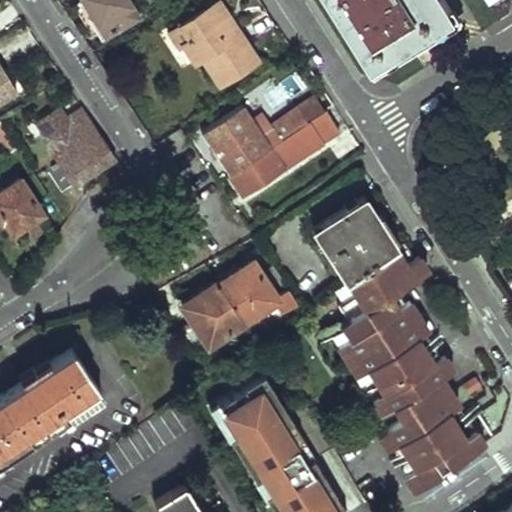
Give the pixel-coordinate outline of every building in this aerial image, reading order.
[(90,0),(108,28),(134,13),(125,0),(90,0)] [(338,0),(382,68),(458,20),(445,0),(338,0)] [(168,32),(189,65),(197,60),(215,87),(251,65),(213,4),(168,32)] [(0,61),(0,101),(18,90),(0,61)] [(269,127),(278,141),(323,112),(313,97),(269,127)] [(38,118),(47,131),(69,116),(60,103),(38,118)] [(200,132),(227,175),(267,148),(258,134),(239,106),(200,132)] [(43,134),(74,183),(115,155),(83,107),(69,116),(47,131),(43,134)] [(267,148),(227,175),(241,195),(338,132),(324,110),(323,112),(278,141),(267,148)] [(0,153),(2,157),(17,147),(0,121),(0,153)] [(278,141),(269,127),(258,134),(267,148),(278,141)] [(0,228),(5,226),(11,235),(47,212),(20,171),(0,184),(0,228)] [(312,228),(344,281),(394,247),(363,195),(312,228)] [(346,335),(338,341),(357,370),(366,365),(372,375),(427,339),(395,289),(422,272),(403,242),(395,248),(345,282),(355,297),(339,307),(349,323),(342,328),(346,335)] [(175,301),(187,321),(178,327),(194,351),(203,345),(206,348),(275,303),(281,313),(298,302),(287,286),(279,292),(252,252),(214,277),(213,276),(175,301)] [(401,415),(380,428),(416,487),(445,467),(480,444),(471,430),(463,436),(446,409),(454,404),(437,376),(447,371),(427,339),(372,375),(381,389),(373,395),(383,410),(393,403),(401,415)] [(69,345),(0,392),(0,458),(100,389),(69,345)] [(357,370),(364,381),(372,375),(366,365),(357,370)] [(208,406),(273,511),(344,511),(300,440),(302,438),(262,373),(208,406)] [(364,381),(373,395),(381,389),(372,375),(364,381)] [(446,409),(463,436),(471,430),(454,404),(446,409)] [(199,511),(182,484),(153,503),(158,511),(199,511)] [(511,511),(511,503),(498,511),(511,511)]
